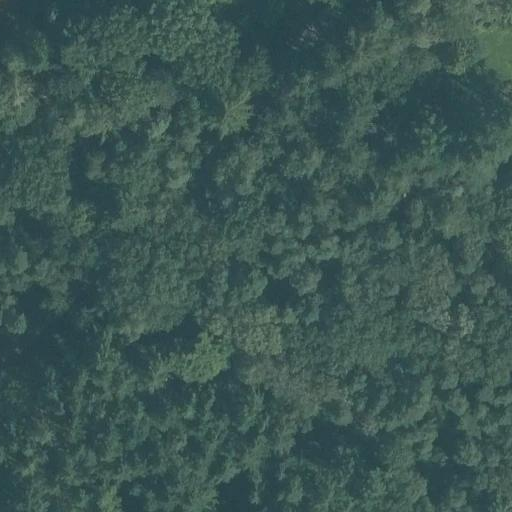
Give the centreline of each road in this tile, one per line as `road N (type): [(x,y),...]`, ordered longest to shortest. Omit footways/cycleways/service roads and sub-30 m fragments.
road 1 (track): [(502,511),(99,256)]
road 2 (track): [(99,256),(249,95)]
road 3 (track): [(0,363),(99,256)]
road 4 (unclassified): [(249,95),(340,0)]
